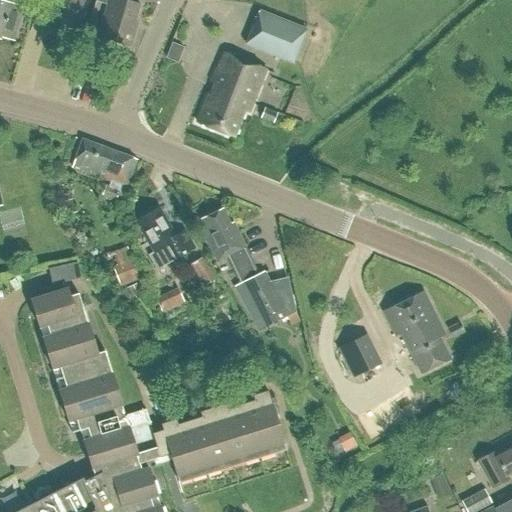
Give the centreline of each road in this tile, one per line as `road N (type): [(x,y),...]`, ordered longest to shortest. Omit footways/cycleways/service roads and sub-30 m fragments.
road 1 (tertiary): [(506,314),(478,287),(413,253),(115,134)]
road 2 (residential): [(115,134),(169,0)]
